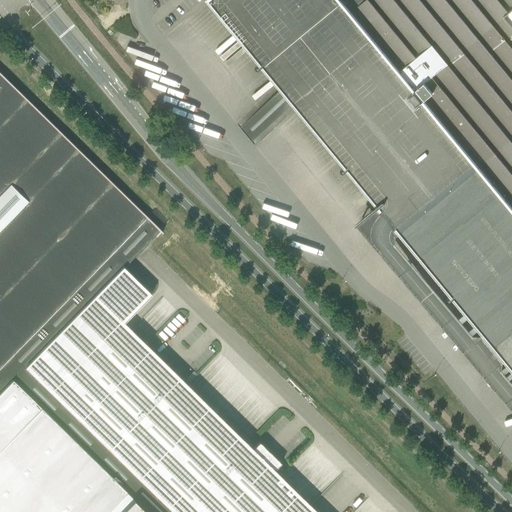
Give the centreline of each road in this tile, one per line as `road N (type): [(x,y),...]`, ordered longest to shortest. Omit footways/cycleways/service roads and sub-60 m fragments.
road 1 (secondary): [(0,19),(501,511)]
road 2 (secondary): [(511,501),(319,311),(40,0)]
road 3 (unclassified): [(143,0),(145,27),(359,287),(401,318),(511,452)]
road 4 (unclassified): [(405,511),(149,263)]
road 5 (unknown): [(409,216),(398,227),(402,243),(511,378)]
